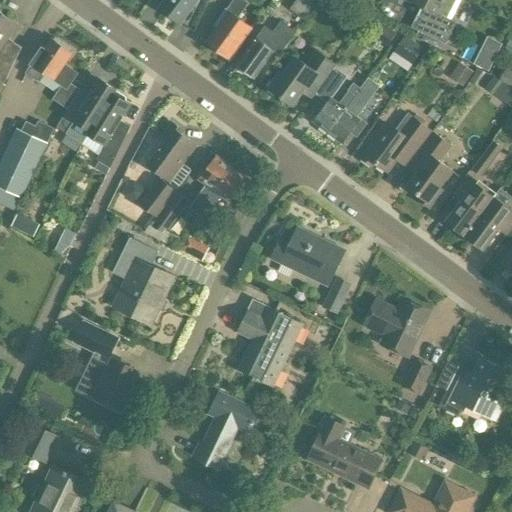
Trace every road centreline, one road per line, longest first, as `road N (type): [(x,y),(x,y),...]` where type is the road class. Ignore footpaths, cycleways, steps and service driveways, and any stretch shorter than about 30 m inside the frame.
road 1 (unclassified): [(234,511),(144,472),(141,449),(289,160)]
road 2 (unclassified): [(511,328),(289,160)]
road 3 (unclassified): [(289,160),(79,0)]
